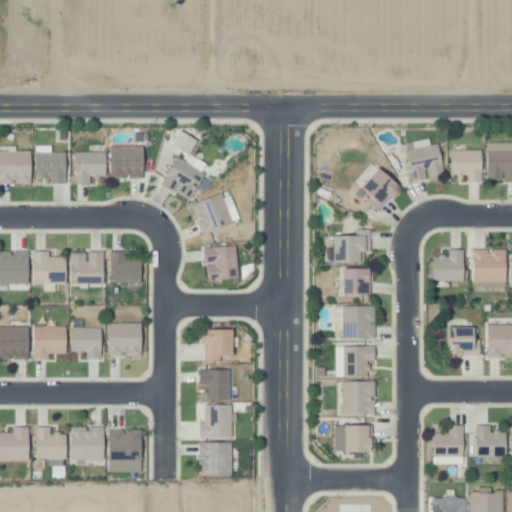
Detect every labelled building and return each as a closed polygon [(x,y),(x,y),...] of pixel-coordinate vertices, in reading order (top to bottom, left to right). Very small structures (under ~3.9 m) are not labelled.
[(411,182),(405,151),(407,150),(406,143),(430,138),(431,144),(438,143),(445,176),(430,179),(428,169),(426,170),(427,179),(411,182)] [(113,145),(142,145),(142,178),(113,178),(113,145)] [(456,177),(456,175),(450,175),(450,149),(482,149),(482,182),(467,182),(467,177),(467,175),(464,175),(464,177),(456,177)] [(487,180),(487,150),(511,149),(511,182),(505,182),(505,180),(505,172),(502,172),(502,180),(487,180)] [(0,150),(33,150),(33,170),(34,170),(34,184),(17,184),(17,179),(15,179),(15,183),(2,184),(2,179),(1,179),(0,150)] [(68,174),(68,183),(54,183),(54,175),(50,175),(50,177),(43,177),(42,175),(41,175),(40,152),(68,151),(68,174)] [(103,174),(103,178),(96,178),(96,174),(92,174),(92,183),(78,183),(78,167),(79,167),(79,152),(109,152),(109,174),(103,174)] [(175,157),(204,173),(192,193),(192,192),(187,201),(175,194),(180,185),(176,183),(171,192),(158,185),(166,172),(175,157)] [(366,202),(370,196),(360,188),(377,168),(401,188),(392,199),(390,197),(378,212),(366,202)] [(200,235),(187,206),(218,193),(230,223),(200,235)] [(324,263),(324,236),(356,236),(356,229),(371,229),(371,251),(364,251),(364,263),(324,263)] [(234,245),(237,278),(220,280),(205,282),(204,267),(213,266),(213,262),(203,263),(202,250),(211,249),(211,247),(234,245)] [(473,249),(487,249),(487,254),(490,254),(490,249),(505,249),(505,291),(473,291),(473,249)] [(438,255),(445,255),(445,257),(448,257),(448,255),(448,250),(463,250),(463,281),(450,281),(450,287),(442,287),(442,282),(433,282),(432,257),(438,257),(438,255)] [(51,251),(51,257),(68,257),(68,284),(34,284),(34,258),(35,258),(35,251),(51,251)] [(128,251),(128,260),(132,260),(132,257),(138,257),(138,260),(140,260),(140,282),(113,282),(113,263),(112,251),(128,251)] [(31,284),(0,284),(0,252),(30,252),(31,284)] [(106,252),(106,261),(107,261),(108,284),(73,284),(72,261),(73,261),(73,254),(88,254),(88,261),(90,261),(90,252),(106,252)] [(341,295),(341,269),(372,269),(372,295),(341,295)] [(375,339),(342,339),(342,306),(375,306),(375,321),(371,321),(371,325),(375,325),(375,339)] [(99,327),(81,327),(81,319),(69,319),(69,352),(85,352),(85,359),(99,359),(99,327)] [(106,356),(139,356),(139,323),(106,323),(106,356)] [(488,358),(488,325),(511,325),(511,358),(504,358),(504,354),(502,354),(502,358),(488,358)] [(27,327),(0,326),(0,358),(26,359),(27,327)] [(64,353),(64,326),(31,326),(31,359),(47,359),(47,354),(64,353)] [(445,359),(445,327),(472,327),(472,341),(481,341),(481,355),(461,355),(461,359),(445,359)] [(232,330),(233,355),(218,355),(219,362),(203,362),(203,342),(200,342),(200,331),(204,331),(232,330)] [(342,376),(342,346),(374,346),(374,361),(367,361),(367,364),(369,364),(369,371),(367,371),(367,376),(342,376)] [(228,400),(228,370),(197,370),(197,384),(203,384),(203,400),(228,400)] [(375,415),(341,415),(341,381),(375,381),(375,396),(371,397),(371,400),(375,400),(375,415)] [(197,422),(196,437),(230,438),(231,405),(203,404),(202,422),(197,422)] [(438,431),(445,431),(445,435),(449,435),(449,431),(449,427),(449,424),(463,424),(463,457),(432,457),(432,434),(438,434),(438,431)] [(494,431),(501,431),(501,434),(506,434),(506,457),(475,458),(475,425),(489,425),(489,433),(494,433),(494,431)] [(26,427),(11,427),(11,433),(0,432),(0,459),(26,460),(26,427)] [(64,433),(48,433),(48,427),(34,427),(33,459),(64,459),(64,433)] [(68,427),(69,460),(102,459),(101,427),(68,427)] [(343,427),(372,427),(372,438),(376,438),(376,453),(343,453),(343,427)] [(138,472),(139,430),(107,429),(106,471),(138,472)] [(229,475),(229,443),(197,443),(197,459),(196,459),(196,476),(229,475)] [(467,511),(500,511),(501,492),(468,491),(467,511)] [(463,511),(463,496),(428,497),(428,511),(463,511)]
